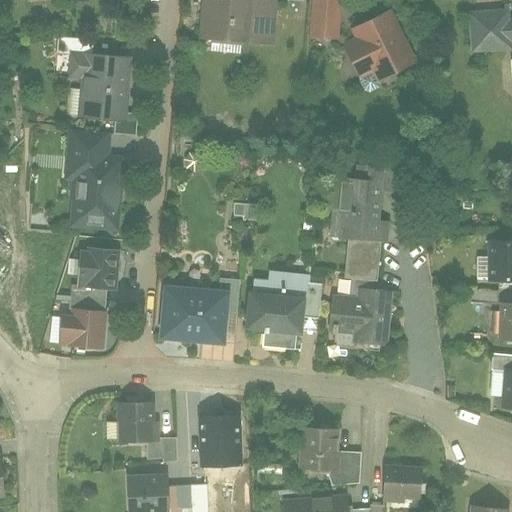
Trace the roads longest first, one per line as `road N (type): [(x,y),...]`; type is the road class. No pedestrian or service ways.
road 1 (residential): [(139,375),(168,0)]
road 2 (residential): [(139,375),(219,376),(429,407)]
road 3 (residential): [(429,407),(408,244)]
road 4 (residential): [(43,511),(41,429),(31,390)]
